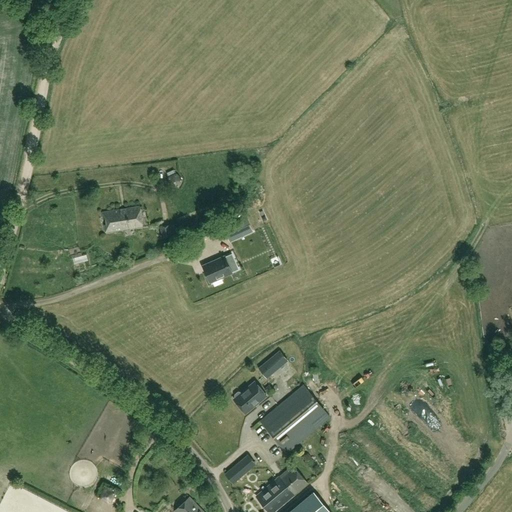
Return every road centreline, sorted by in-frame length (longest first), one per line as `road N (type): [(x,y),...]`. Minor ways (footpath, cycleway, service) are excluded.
road 1 (unclassified): [(226,511),(201,465),(161,425),(0,313)]
road 2 (track): [(0,268),(47,62),(71,0)]
